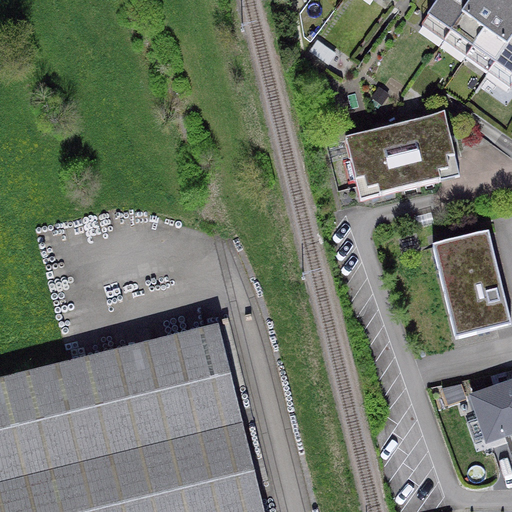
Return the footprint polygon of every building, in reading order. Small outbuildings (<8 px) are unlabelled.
[(511,3),(506,0),(435,0),(437,1),(426,18),(511,79),(511,3)] [(358,203),(458,178),(442,117),(343,141),(358,203)] [(509,327),(487,236),(431,249),(454,341),(509,327)] [(0,511),(261,511),(217,330),(0,382),(0,511)] [(511,388),(475,401),(481,419),(469,423),(477,446),(511,433),(511,388)]
